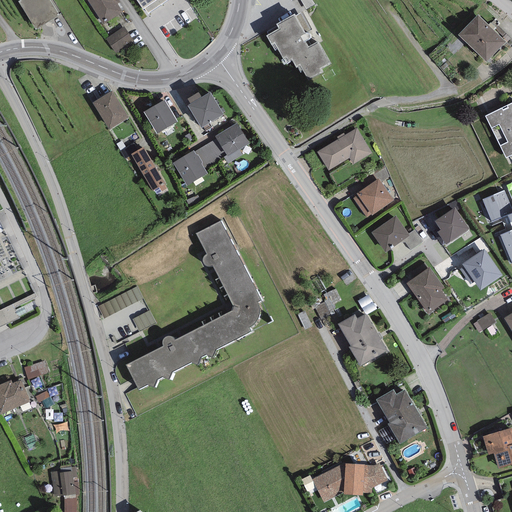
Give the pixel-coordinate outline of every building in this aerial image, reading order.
[(49,0),(20,0),(18,1),(36,30),(59,16),(49,0)] [(118,0),(87,0),(104,24),(122,12),(117,4),(120,2),(118,0)] [(135,0),(142,10),(144,8),(147,13),(167,0),(135,0)] [(315,4),(312,0),(293,0),(294,1),(295,0),(301,0),(307,9),(315,4)] [(300,13),(295,16),(305,33),(306,33),(310,30),(300,13)] [(283,60),(286,58),(308,46),(305,42),(308,40),(309,39),(310,39),(310,38),(310,37),(310,35),(309,34),(309,33),(308,33),(306,33),(305,33),(295,16),(294,14),(276,24),(278,29),(266,36),(271,46),(274,44),(283,60)] [(477,14),(458,35),(486,62),(506,42),(477,14)] [(123,27),(105,39),(115,54),(133,42),(123,27)] [(296,68),(300,66),(308,81),(323,73),(320,68),(329,63),(317,41),(308,46),(286,58),(288,62),(292,61),(296,68)] [(92,103),(109,130),(128,118),(112,91),(92,103)] [(190,104),(187,106),(187,107),(201,128),(223,114),(210,92),(202,97),(198,92),(187,99),(190,104)] [(164,100),(143,112),(156,134),(178,122),(164,100)] [(511,103),(484,116),(505,158),(511,154),(511,103)] [(237,123),(214,136),(216,139),(226,155),(223,157),(225,159),(227,164),(242,155),(239,150),(249,144),(237,123)] [(338,139),(316,152),(328,171),(349,158),(353,165),(372,153),(357,128),(345,135),(344,133),(336,137),(338,139)] [(216,139),(194,152),(205,170),(225,159),(223,157),(226,155),(216,139)] [(143,147),(131,154),(152,191),(154,190),(157,195),(167,189),(164,185),(165,184),(143,147)] [(193,150),(172,163),(187,186),(207,173),(205,170),(194,152),(193,150)] [(378,179),(381,182),(389,177),(384,165),(370,172),(376,180),(378,179)] [(357,195),(353,198),(366,217),(371,214),(371,216),(393,200),(381,182),(378,179),(376,180),(356,194),(357,195)] [(511,209),(504,191),(482,200),(491,222),(507,216),(511,213),(511,209)] [(454,208),(434,221),(440,230),(437,232),(446,245),(469,229),(454,208)] [(395,216),(371,233),(385,253),(400,243),(409,236),(408,234),(395,216)] [(220,221),(196,233),(207,255),(205,255),(203,257),(202,259),(202,262),(203,264),(205,266),(207,267),(208,266),(211,266),(212,266),(233,306),(231,311),(175,340),(174,338),(173,337),(172,336),(171,336),(169,335),(168,336),(166,336),(165,337),(163,338),(162,340),(162,343),(162,344),(163,346),(125,365),(138,390),(147,385),(154,387),(157,380),(162,378),(169,380),(172,373),(191,363),(198,365),(201,358),(206,355),(213,358),(216,350),(252,331),(250,328),(252,327),(253,326),(255,324),(257,322),(258,320),(258,318),(259,315),(260,312),(260,309),(260,307),(259,305),(258,303),(261,301),(220,221)] [(511,229),(500,235),(511,264),(511,263),(511,229)] [(409,236),(400,243),(405,243),(410,251),(423,242),(414,230),(408,234),(409,236)] [(484,249),(462,265),(463,267),(474,282),(480,291),(502,275),(484,249)] [(429,267),(406,283),(428,315),(448,300),(441,290),(444,288),(429,267)] [(470,285),(474,282),(463,267),(460,269),(470,285)] [(106,319),(146,301),(140,288),(100,306),(106,319)] [(0,310),(0,327),(19,318),(14,308),(36,297),(35,293),(0,310)] [(136,333),(157,322),(152,312),(130,323),(136,333)] [(496,322),(490,313),(477,321),(477,322),(473,324),(478,333),(482,330),(482,331),(496,322)] [(511,313),(503,319),(511,332),(511,313)] [(355,314),(338,324),(350,347),(349,348),(360,367),(387,351),(366,314),(357,318),(355,314)] [(37,396),(54,391),(44,362),(28,368),(37,396)] [(11,381),(0,384),(0,413),(30,402),(21,380),(12,384),(11,381)] [(393,390),(376,400),(390,423),(388,424),(399,444),(427,428),(404,389),(396,394),(393,390)] [(511,427),(483,437),(488,455),(493,453),(507,449),(506,446),(511,444),(511,427)] [(511,465),(511,444),(506,446),(507,449),(493,453),(498,470),(511,465)] [(343,464),(312,479),(324,503),(344,493),(343,495),(362,496),(362,493),(372,493),(372,488),(387,481),(379,463),(374,466),(364,465),(343,464)] [(75,467),(60,469),(61,471),(51,472),(54,496),(62,495),(62,497),(64,497),(76,495),(79,495),(75,467)] [(76,511),(76,495),(64,497),(64,511),(76,511)]
